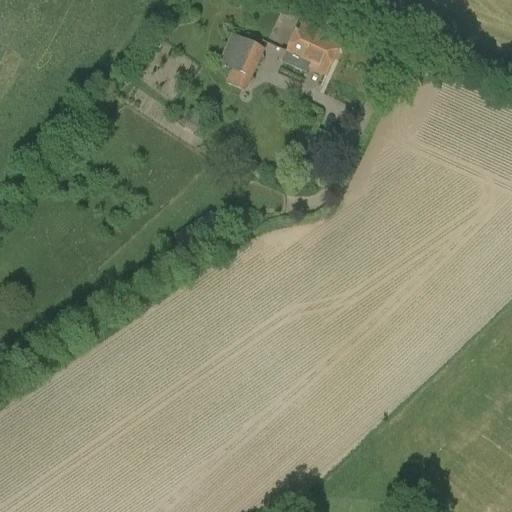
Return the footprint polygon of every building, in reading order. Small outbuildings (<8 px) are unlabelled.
[(282,64),(306,75),(308,70),(326,78),(342,42),(301,23),(282,64)] [(218,67),(251,82),(264,51),(232,36),(218,67)] [(129,72),(122,81),(126,85),(133,76),(129,72)] [(186,125),(198,133),(206,120),(194,112),(186,125)] [(174,238),(186,256),(223,232),(211,214),(174,238)]
